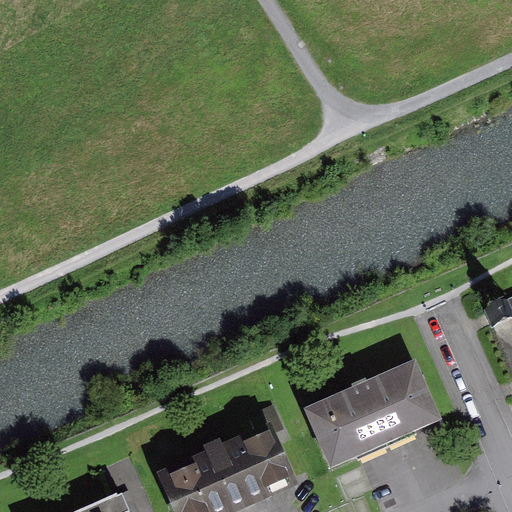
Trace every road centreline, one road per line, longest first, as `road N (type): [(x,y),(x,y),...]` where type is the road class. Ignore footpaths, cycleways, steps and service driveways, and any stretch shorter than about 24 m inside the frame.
road 1 (track): [(0,295),(343,133)]
road 2 (residential): [(511,466),(445,302)]
